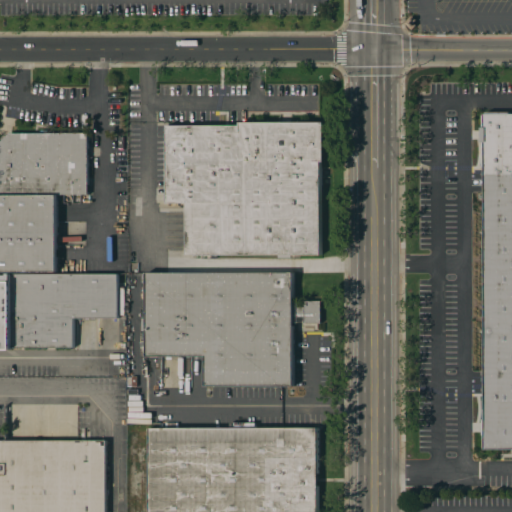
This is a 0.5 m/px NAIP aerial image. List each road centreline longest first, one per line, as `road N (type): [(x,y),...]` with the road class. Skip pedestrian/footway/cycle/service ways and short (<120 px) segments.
road 1 (tertiary): [(511,50),(0,53)]
road 2 (primary): [(374,511),(373,207)]
